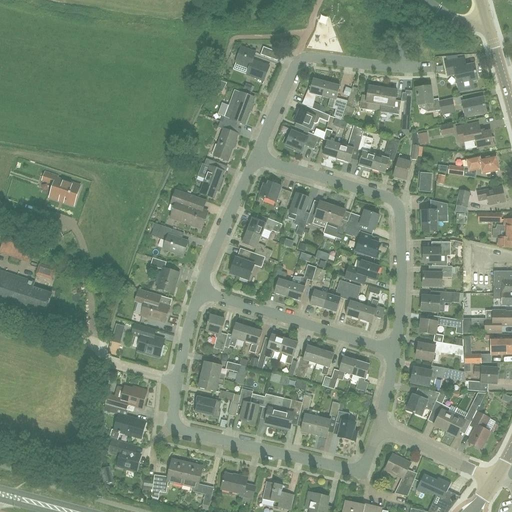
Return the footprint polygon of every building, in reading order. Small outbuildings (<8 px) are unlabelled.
[(269,66),(253,60),(256,52),(242,47),(236,62),(249,67),(246,75),(264,82),(269,66)] [(260,55),(278,61),(279,57),(281,54),(263,47),(260,55)] [(461,68),(459,60),(445,63),(448,76),(456,74),(459,92),(468,90),(475,89),(473,81),(477,80),(474,65),(467,67),(461,68)] [(315,96),(323,98),(326,83),(313,80),(311,89),(309,88),(303,102),(302,104),(312,109),(315,96)] [(341,121),(343,115),(347,103),(336,101),(340,87),(326,83),(323,98),(329,99),(327,108),(336,110),(333,118),(335,119),(341,121)] [(379,112),(383,89),(369,87),(368,96),(362,95),(360,109),(379,112)] [(440,111),(439,101),(438,99),(436,100),(433,100),(431,87),(416,89),(418,105),(426,104),(428,113),(440,111)] [(401,102),(395,101),(397,91),(383,89),(379,112),(399,115),(401,102)] [(222,116),(220,122),(235,128),(236,125),(238,122),(244,125),(249,111),(251,112),(253,105),(252,105),(254,98),(235,91),(225,117),(222,116)] [(355,109),(352,108),(357,94),(354,93),(351,92),(347,103),(346,106),(343,115),(352,118),(355,109)] [(440,111),(441,116),(455,113),(452,99),(439,101),(440,111)] [(483,99),(462,103),(466,118),(487,113),(483,99)] [(299,110),(297,116),(296,116),(294,116),(293,119),(294,121),(295,121),(294,123),(310,130),(313,123),(315,124),(317,123),(319,119),(328,122),(330,117),(317,111),(315,114),(314,117),(299,110)] [(347,123),(341,121),(339,128),(345,130),(347,123)] [(235,128),(220,122),(218,128),(223,130),(214,156),(228,161),(233,147),(234,148),(237,141),(235,141),(237,135),(231,132),(232,130),(233,127),(235,128)] [(463,142),(476,140),(478,149),(493,145),(493,143),(494,143),(494,139),(492,139),(491,132),(484,133),(484,131),(481,132),(479,122),(457,127),(460,143),(463,142)] [(453,125),(440,128),(442,136),(455,134),(453,125)] [(336,160),(341,145),(333,143),(336,135),(332,134),(332,132),(326,130),(324,138),(326,138),(328,139),(328,141),(327,141),(323,156),(336,160)] [(302,136),(291,132),(286,145),(302,152),(305,146),(309,148),(314,150),(319,138),(304,131),(302,136)] [(376,156),(369,154),(373,139),(363,136),(361,143),(358,151),(361,151),(363,152),(359,166),(372,170),(376,156)] [(399,144),(400,141),(389,138),(388,141),(389,141),(383,158),(376,156),(372,170),(385,174),(389,160),(392,161),(394,161),(399,144)] [(361,143),(350,140),(348,147),(341,145),(336,160),(349,164),(354,150),(356,150),(358,151),(361,143)] [(496,157),(481,160),(480,156),(466,159),(469,172),(482,169),(483,174),(499,171),(496,157)] [(200,193),(214,198),(216,191),(219,192),(222,185),(221,184),(223,178),(221,178),(224,172),(217,169),(218,166),(219,164),(206,159),(204,165),(209,167),(200,193)] [(406,181),(411,164),(398,160),(393,177),(406,181)] [(448,175),(463,177),(464,168),(449,166),(448,175)] [(432,175),(421,174),(419,192),(430,193),(432,175)] [(445,176),(438,175),(436,184),(443,185),(445,176)] [(80,186),(70,183),(65,181),(56,178),(54,185),(52,191),(50,198),(59,201),(64,202),(74,206),(80,186)] [(289,192),(281,189),(282,187),(268,183),(267,186),(264,184),(259,196),(276,202),(277,199),(282,200),(280,206),(286,208),(292,193),(289,192)] [(505,203),(502,188),(477,193),(479,202),(488,200),(489,206),(505,203)] [(456,206),(467,208),(470,193),(459,190),(456,206)] [(207,212),(203,211),(205,206),(207,201),(177,191),(171,206),(174,207),(170,218),(201,229),(207,212)] [(304,231),(304,229),(306,224),(307,223),(304,222),(301,221),(309,199),(297,194),(290,213),(297,216),(294,224),(298,226),(296,234),(302,237),(304,231)] [(434,208),(434,211),(421,212),(422,232),(437,231),(437,216),(448,215),(447,204),(434,201),(434,208)] [(333,207),(320,203),(317,212),(314,211),(311,210),(310,214),(307,223),(306,224),(311,225),(312,226),(313,223),(315,218),(327,222),(328,222),(333,207)] [(345,211),(333,207),(328,222),(323,234),(341,240),(343,236),(346,227),(348,222),(345,221),(342,220),(345,211)] [(346,227),(355,230),(359,232),(360,229),(361,226),(374,231),(379,216),(364,211),(362,217),(351,213),(350,215),(348,222),(346,227)] [(38,234),(42,223),(11,213),(7,224),(38,234)] [(478,213),(478,223),(502,223),(502,214),(478,213)] [(282,225),(269,220),(268,219),(267,221),(266,224),(252,218),(247,231),(261,236),(264,230),(272,232),(272,231),(279,233),(282,225)] [(498,239),(497,244),(497,247),(511,248),(511,239),(511,220),(504,220),(504,224),(504,226),(503,230),(500,230),(500,238),(498,238),(498,239)] [(151,236),(157,238),(166,241),(163,249),(184,256),(188,242),(171,236),(172,233),(173,230),(155,224),(151,236)] [(8,229),(0,252),(0,253),(29,262),(36,238),(8,229)] [(368,235),(359,232),(355,230),(353,236),(358,238),(354,251),(375,258),(379,245),(366,240),(367,238),(368,235)] [(258,244),(261,236),(247,231),(242,244),(256,249),(255,252),(254,254),(265,258),(269,259),(272,252),(265,248),(266,247),(258,244)] [(432,246),(432,248),(422,248),(422,256),(424,256),(424,263),(432,263),(432,266),(441,267),(441,256),(450,256),(450,243),(432,243),(432,246)] [(265,258),(254,254),(251,253),(250,258),(248,263),(235,258),(230,274),(249,280),(254,265),(262,268),(265,258)] [(165,266),(166,263),(153,259),(150,266),(163,270),(157,289),(173,294),(179,273),(164,269),(165,266)] [(380,267),(361,261),(359,270),(349,267),(345,278),(364,284),(365,281),(366,278),(375,281),(380,267)] [(287,273),(282,272),(283,267),(277,265),(274,278),(276,278),(279,279),(275,293),(288,298),(294,277),(292,283),(285,281),(287,273)] [(312,281),(316,268),(308,265),(304,278),(301,278),(294,277),(288,298),(301,302),(305,287),(307,280),(310,281),(312,281)] [(423,287),(442,288),(442,278),(452,278),(452,267),(441,267),(432,266),(429,266),(429,270),(429,273),(423,273),(423,287)] [(323,284),(322,284),(326,271),(316,268),(312,281),(310,289),(312,290),(314,291),(310,305),(323,309),(328,294),(320,292),(323,284)] [(52,294),(33,287),(34,282),(0,270),(0,306),(26,315),(28,310),(45,315),(52,294)] [(502,300),(502,306),(511,305),(511,271),(494,272),(494,287),(493,287),(493,300),(502,300)] [(346,300),(350,284),(340,281),(335,297),(328,294),(323,309),(336,313),(341,299),(343,299),(346,300)] [(359,320),(363,305),(356,303),(361,288),(350,284),(346,300),(348,301),(350,302),(346,316),(359,320)] [(134,303),(144,305),(141,316),(164,324),(169,306),(159,303),(160,300),(161,296),(144,291),(138,290),(134,303)] [(460,293),(453,293),(436,292),(436,294),(436,297),(423,296),(421,311),(439,312),(439,303),(452,304),(452,303),(459,303),(460,293)] [(363,305),(359,320),(372,324),(376,310),(376,309),(379,302),(373,300),(370,308),(363,305)] [(469,316),(470,300),(461,300),(461,316),(469,316)] [(463,319),(463,321),(463,334),(486,334),(486,333),(501,333),(501,326),(511,326),(511,312),(501,313),(501,311),(486,311),(486,319),(472,319),(463,319)] [(206,331),(215,334),(215,336),(216,338),(217,338),(215,344),(214,348),(224,351),(225,347),(224,347),(227,335),(224,334),(221,334),(224,320),(210,316),(209,321),(208,321),(207,323),(208,323),(206,331)] [(436,335),(436,334),(437,325),(449,327),(462,329),(463,321),(461,321),(450,319),(437,317),(437,320),(437,322),(428,321),(422,320),(420,333),(434,335),(436,335)] [(155,330),(139,325),(134,324),(130,336),(141,339),(137,352),(159,358),(164,341),(153,337),(154,334),(155,330)] [(244,342),(249,328),(235,324),(232,335),(230,334),(228,334),(228,336),(227,335),(224,347),(225,347),(229,349),(230,346),(235,348),(237,340),(244,342)] [(249,328),(244,342),(251,344),(249,352),(255,354),(257,346),(262,332),(249,328)] [(273,351),(280,353),(285,339),(271,335),(267,349),(265,348),(262,348),(260,355),(271,359),(273,351)] [(491,355),(497,355),(511,354),(511,337),(497,338),(497,339),(491,339),(491,355)] [(285,339),(280,353),(287,355),(285,363),(291,365),(293,357),(298,343),(285,339)] [(461,347),(456,346),(443,343),(442,346),(442,348),(436,347),(435,347),(419,344),(416,358),(433,361),(434,355),(440,356),(441,353),(461,357),(463,357),(463,347),(461,347)] [(316,364),(321,350),(307,346),(303,360),(302,364),(300,363),(298,363),(294,375),(304,378),(309,362),(316,364)] [(321,350),(316,364),(324,366),(321,374),(327,376),(329,368),(334,354),(321,350)] [(465,364),(471,364),(481,363),(491,363),(491,355),(481,355),(471,355),(465,355),(465,364)] [(345,373),(353,375),(357,361),(343,357),(339,371),(337,370),(334,370),(328,388),(336,390),(337,388),(339,380),(343,381),(345,373)] [(256,359),(252,358),(250,366),(256,367),(259,360),(256,359)] [(369,383),(364,382),(365,379),(370,365),(357,361),(353,375),(359,378),(357,385),(356,389),(366,392),(369,383)] [(239,373),(241,366),(227,362),(227,365),(226,370),(239,373)] [(201,375),(225,381),(226,375),(221,374),(222,367),(204,363),(201,375)] [(498,369),(482,368),(474,367),(474,378),(481,378),(481,383),(497,384),(498,369)] [(432,372),(416,369),(414,368),(411,383),(429,386),(429,387),(434,388),(435,380),(436,381),(437,379),(436,379),(438,374),(432,373),(432,372)] [(465,373),(441,368),(440,371),(439,378),(465,383),(466,383),(466,382),(465,373)] [(223,386),(225,381),(201,375),(199,388),(217,392),(218,385),(223,386)] [(479,382),(469,382),(466,382),(466,383),(465,383),(466,393),(468,393),(468,390),(478,391),(479,382)] [(105,405),(117,408),(123,410),(124,407),(125,404),(135,407),(142,409),(147,391),(139,389),(133,387),(132,389),(125,387),(124,389),(118,387),(116,394),(115,396),(108,394),(107,397),(105,405)] [(238,405),(239,406),(241,406),(244,407),(241,420),(255,423),(259,406),(263,407),(265,400),(252,397),(253,392),(242,389),(241,394),(240,396),(239,403),(238,405)] [(440,394),(439,393),(440,393),(427,390),(425,394),(423,399),(413,395),(407,411),(421,416),(424,409),(432,412),(433,408),(434,408),(440,394)] [(219,399),(231,402),(231,401),(233,402),(235,394),(221,391),(220,395),(219,399)] [(434,426),(446,432),(454,416),(448,413),(450,409),(442,405),(446,396),(440,394),(434,408),(437,410),(441,412),(434,426)] [(201,399),(201,398),(201,397),(197,396),(196,401),(198,403),(196,412),(211,415),(211,418),(219,419),(221,412),(219,411),(221,402),(215,401),(215,402),(210,401),(211,397),(202,395),(201,399)] [(283,404),(284,399),(266,395),(265,400),(263,407),(266,408),(269,409),(265,424),(278,427),(283,404)] [(302,427),(302,428),(301,433),(314,436),(318,418),(307,415),(309,410),(311,398),(304,396),(302,403),(299,416),(302,417),(305,417),(302,427)] [(299,416),(302,403),(284,399),(283,404),(278,427),(290,430),(294,415),(297,415),(299,416)] [(238,405),(239,403),(233,402),(231,401),(231,402),(228,415),(232,416),(236,417),(239,406),(238,405)] [(337,418),(339,412),(341,405),(340,405),(340,404),(333,402),(329,416),(331,417),(334,417),(337,418)] [(468,415),(466,419),(469,420),(472,422),(473,419),(477,412),(479,407),(473,404),(468,415)] [(116,411),(117,408),(105,405),(103,411),(115,414),(116,411)] [(339,426),(341,427),(339,437),(355,441),(357,432),(354,432),(355,424),(348,422),(350,414),(339,412),(337,418),(335,426),(339,426)] [(475,430),(471,438),(468,443),(481,450),(490,433),(496,422),(489,419),(477,413),(474,420),(473,419),(472,422),(469,427),(472,429),(475,430)] [(118,441),(120,433),(141,439),(146,423),(118,415),(114,430),(112,430),(109,439),(112,440),(118,441)] [(454,416),(446,432),(457,438),(460,433),(465,422),(465,421),(454,416)] [(326,438),(330,420),(318,418),(314,436),(326,438)] [(129,444),(118,441),(112,440),(108,454),(120,457),(117,467),(136,472),(141,456),(136,454),(137,450),(138,447),(129,444)] [(416,478),(411,476),(406,474),(411,464),(393,455),(385,470),(402,478),(395,494),(407,497),(410,491),(416,478)] [(182,485),(188,463),(187,463),(187,462),(181,461),(180,462),(172,460),(168,477),(161,476),(161,480),(157,479),(154,479),(151,497),(158,499),(159,492),(166,493),(168,482),(182,485)] [(210,487),(199,484),(203,467),(195,465),(195,464),(189,463),(188,464),(188,463),(182,485),(194,488),(193,492),(205,495),(202,509),(208,511),(209,507),(214,488),(210,487)] [(113,483),(110,467),(101,469),(104,485),(113,483)] [(238,477),(225,474),(221,489),(240,494),(240,496),(253,499),(255,487),(250,486),(246,485),(248,478),(238,475),(238,477)] [(458,499),(459,498),(454,495),(450,493),(449,495),(446,494),(448,491),(451,484),(443,480),(441,483),(437,481),(424,475),(417,490),(425,494),(426,491),(436,495),(441,497),(437,506),(441,508),(439,511),(448,511),(458,499)] [(283,486),(267,482),(263,499),(275,502),(274,507),(291,511),(295,495),(291,494),(282,492),(283,486)] [(305,509),(311,511),(332,511),(333,508),(330,507),(327,507),(329,497),(309,493),(305,509)] [(381,511),(382,508),(379,507),(377,507),(371,506),(365,505),(365,506),(346,501),(343,511),(381,511)]
